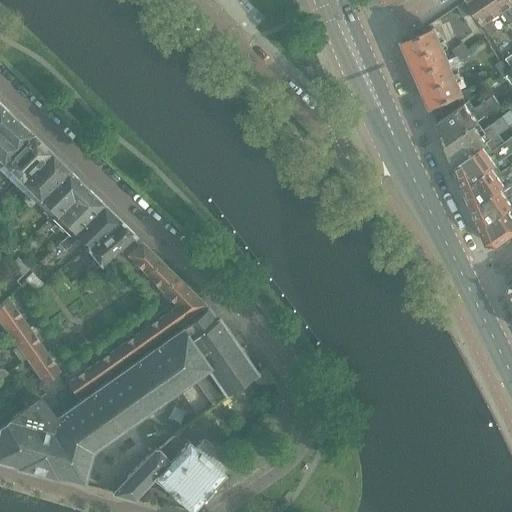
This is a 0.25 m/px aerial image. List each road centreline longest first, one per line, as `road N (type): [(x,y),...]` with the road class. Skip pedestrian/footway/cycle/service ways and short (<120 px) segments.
road 1 (residential): [(215,511),(280,471),(299,448),(307,425),(294,375),(232,298),(0,84)]
road 2 (residential): [(188,0),(323,133),(337,136),(382,116)]
road 3 (secondary): [(466,288),(382,116)]
road 4 (residential): [(127,511),(0,474)]
